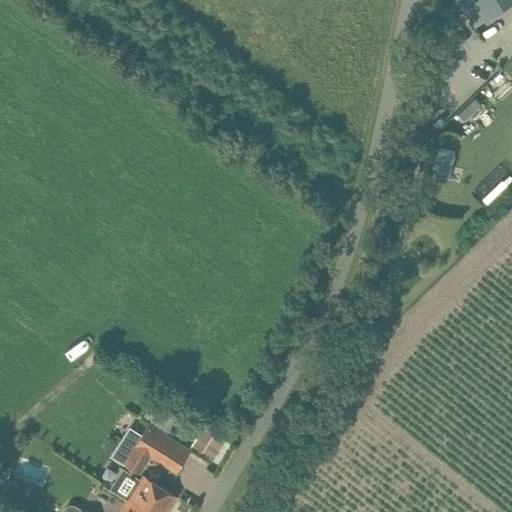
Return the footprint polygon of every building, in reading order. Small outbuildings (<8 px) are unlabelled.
[(511,0),(456,0),(473,27),(511,1),(511,0)] [(493,20),(481,28),(487,37),(499,30),(493,20)] [(441,149),(434,177),(448,181),(455,152),(441,149)] [(130,426),(113,454),(124,461),(124,462),(140,472),(151,454),(177,470),(191,448),(166,433),(149,422),(142,433),(130,426)] [(192,445),(214,460),(226,439),(203,426),(192,445)] [(140,511),(165,511),(177,494),(145,473),(138,483),(121,471),(110,487),(129,499),(128,500),(142,509),(140,511)] [(140,511),(142,509),(128,500),(120,511),(140,511)]
